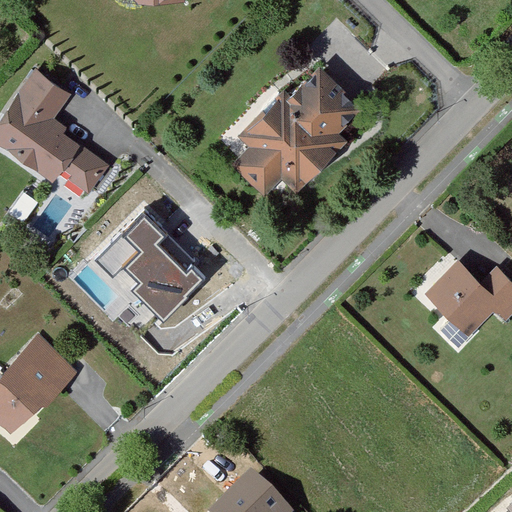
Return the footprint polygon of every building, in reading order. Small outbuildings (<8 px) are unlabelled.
[(261,104),(266,108),(278,119),(261,137),(245,152),(268,175),(286,156),(291,151),(301,160),(319,142),(324,147),(338,132),(329,123),(355,97),(320,65),(291,96),(279,85),(261,104)] [(2,132),(21,145),(21,151),(31,158),(42,156),(45,151),(62,163),(78,140),(62,128),(65,123),(47,110),(65,85),(40,68),(7,113),(13,117),(2,132)] [(278,119),(266,108),(249,125),(261,137),(278,119)] [(7,113),(0,123),(0,129),(2,132),(13,117),(7,113)] [(91,184),(107,161),(78,140),(62,163),(91,184)] [(291,151),(286,156),(300,171),(324,147),(319,142),(301,160),(291,151)] [(42,156),(57,169),(62,163),(45,151),(42,156)] [(162,231),(170,223),(148,203),(103,253),(168,312),(206,271),(162,231)] [(460,309),(475,323),(498,299),(511,312),(511,311),(511,271),(508,268),(491,284),(466,259),(440,285),(462,307),(460,309)] [(42,334),(0,378),(0,405),(16,421),(43,393),(47,396),(76,366),(42,334)] [(295,511),(299,508),(262,472),(225,510),(226,511),(295,511)]
